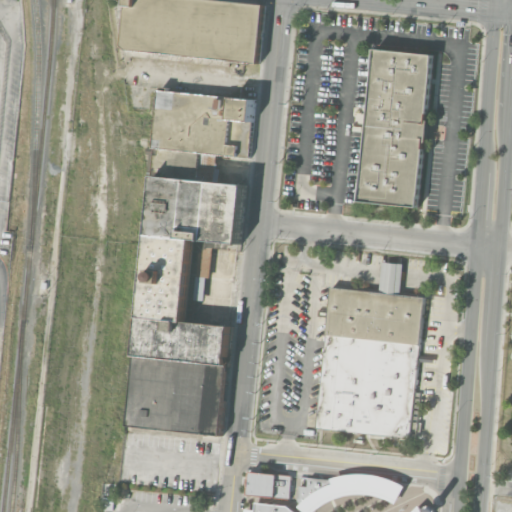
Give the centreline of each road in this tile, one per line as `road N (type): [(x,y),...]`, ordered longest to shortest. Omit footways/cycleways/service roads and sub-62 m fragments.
road 1 (secondary): [(494,14),(455,511)]
road 2 (residential): [(236,451),(284,0)]
road 3 (residential): [(499,249),(263,225)]
road 4 (residential): [(458,474),(236,451)]
road 5 (secondary): [(479,511),(492,345)]
road 6 (secondary): [(499,249),(511,105)]
